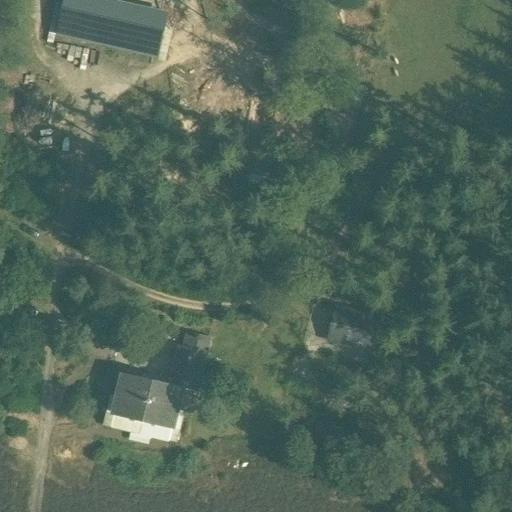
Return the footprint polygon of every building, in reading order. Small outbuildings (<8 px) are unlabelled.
[(64,0),(57,33),(159,56),(164,33),(87,16),(90,0),(64,0)] [(342,85),(338,107),(360,111),(364,89),(342,85)] [(291,177),(294,149),(285,148),(286,145),(242,139),(238,170),(291,177)] [(375,353),(383,316),(335,305),(326,342),(375,353)] [(170,387),(108,373),(103,393),(111,395),(104,427),(178,444),(185,412),(190,413),(208,336),(185,331),(181,348),(179,348),(170,387)]
